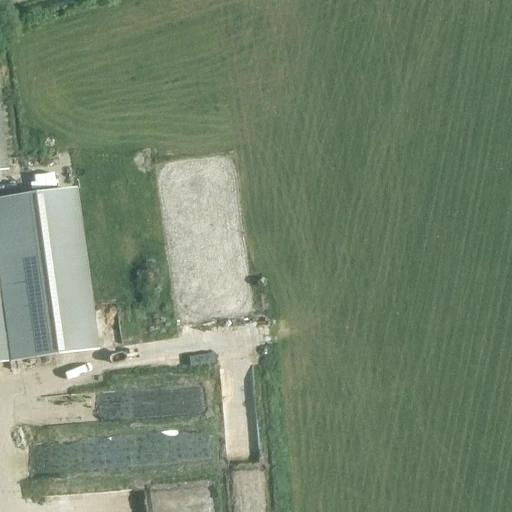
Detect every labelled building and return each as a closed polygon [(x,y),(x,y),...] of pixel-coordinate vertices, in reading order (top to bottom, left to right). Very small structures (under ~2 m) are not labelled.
[(0,364),(99,351),(76,190),(0,200),(0,364)] [(167,406),(175,407),(176,401),(184,401),(185,382),(167,381),(167,406)] [(104,458),(220,453),(219,428),(103,432),(104,458)] [(101,432),(92,433),(93,458),(102,457),(101,432)] [(144,510),(239,505),(237,477),(143,482),(144,510)]
